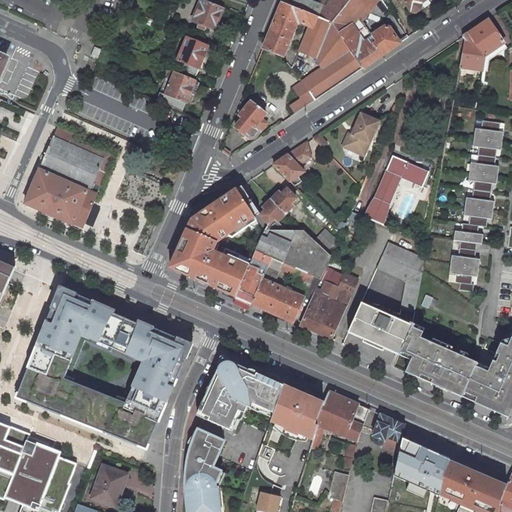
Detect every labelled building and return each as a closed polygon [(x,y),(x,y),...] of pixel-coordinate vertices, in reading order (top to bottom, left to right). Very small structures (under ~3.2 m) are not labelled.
[(207,0),(199,0),(192,19),(198,21),(204,23),(214,27),(223,6),(207,0)] [(329,0),(328,4),(316,0),(280,0),(281,1),(317,16),(330,21),(348,0),(329,0)] [(362,40),(352,23),(358,15),(370,0),(348,0),(330,21),(362,67),(399,42),(390,27),(384,26),(362,40)] [(401,0),(408,9),(410,9),(411,10),(414,11),(420,7),(421,4),(420,2),(423,0),(401,0)] [(283,55),(296,23),(295,22),(296,19),(309,25),(312,26),(317,16),(281,1),(262,46),(283,55)] [(299,48),(316,56),(320,68),(302,80),(316,98),(362,67),(330,21),(317,16),(312,26),(309,25),(299,48)] [(504,43),(504,42),(489,18),(469,32),(486,55),(504,43)] [(460,65),(482,69),(484,56),(486,55),(469,32),(462,36),(465,39),(460,65)] [(186,36),(176,58),(184,61),(181,69),(194,74),(201,58),(206,45),(206,44),(186,36)] [(507,47),(504,43),(486,55),(484,56),(482,69),(487,70),(489,60),(507,47)] [(206,45),(201,58),(205,59),(211,47),(206,45)] [(0,78),(9,55),(0,51),(0,78)] [(195,79),(174,71),(165,94),(159,91),(156,100),(182,112),(190,92),(195,79)] [(195,79),(190,92),(194,93),(198,81),(195,79)] [(292,87),(300,97),(290,104),(295,112),(303,107),(316,98),(302,80),(292,87)] [(266,112),(251,100),(240,114),(242,116),(235,124),(244,132),(245,131),(250,135),(255,133),(259,129),(260,130),(267,121),(262,117),(266,112)] [(361,113),(352,134),(348,136),(345,143),(346,147),(364,155),(379,121),(361,113)] [(499,130),(500,121),(483,119),(481,127),(475,126),(474,135),(502,139),(503,130),(499,130)] [(58,127),(40,168),(98,193),(116,152),(58,127)] [(328,141),(319,132),(318,132),(313,136),(322,146),(328,141)] [(501,148),(502,139),(474,135),(473,144),(479,145),(478,153),(495,156),(497,148),(501,148)] [(299,164),(311,155),(307,140),(273,163),(290,181),(305,170),(299,164)] [(497,173),(499,164),(494,164),(495,156),(478,153),(477,161),(471,161),(469,170),(497,173)] [(393,155),(389,164),(374,194),(376,195),(366,215),(378,221),(388,201),(389,202),(402,176),(421,185),(426,174),(407,165),(408,162),(397,157),(393,155)] [(407,165),(426,174),(428,171),(408,162),(407,165)] [(38,167),(23,205),(74,227),(74,225),(84,230),(98,193),(40,168),(38,167)] [(496,182),(497,173),(469,170),(468,179),(474,179),(473,188),(491,190),(492,182),(496,182)] [(228,193),(234,201),(246,192),(241,184),(228,193)] [(296,197),(288,188),(282,194),(279,191),(271,199),(286,213),(294,206),(291,202),(296,197)] [(494,199),(490,199),(491,190),(473,188),(472,196),(466,196),(465,205),(493,208),(494,199)] [(215,251),(219,241),(221,241),(228,236),(233,238),(244,229),(249,226),(249,220),(260,212),(246,192),(234,201),(228,193),(220,198),(219,203),(213,207),(209,206),(192,217),(170,266),(174,268),(177,266),(183,269),(182,272),(198,279),(200,275),(208,279),(206,283),(235,295),(250,264),(252,259),(251,258),(226,247),(223,254),(215,251)] [(220,198),(209,206),(213,207),(219,203),(220,198)] [(271,199),(264,206),(268,209),(262,215),(270,223),(275,218),(278,221),(279,221),(286,213),(271,199)] [(492,217),(493,208),(465,205),(463,213),(470,214),(469,223),(478,224),(486,225),(487,217),(492,217)] [(278,221),(275,218),(270,223),(265,228),(255,250),(271,258),(279,261),(280,260),(290,265),(313,275),(318,278),(325,264),(329,254),(324,250),(305,232),(288,230),(279,221),(278,221)] [(482,233),(477,232),(478,224),(469,223),(462,222),(461,230),(455,229),(453,238),(460,239),(476,241),(481,242),(482,233)] [(330,245),(319,234),(314,240),(324,250),(330,245)] [(474,257),(476,241),(460,239),(458,254),(451,253),(450,262),(478,266),(479,257),(474,257)] [(383,251),(422,270),(424,256),(388,240),(383,251)] [(252,259),(267,265),(268,266),(269,263),(271,258),(255,250),(251,258),(252,259)] [(406,280),(401,306),(414,309),(422,270),(383,251),(377,264),(401,275),(406,280)] [(269,263),(275,266),(278,261),(271,258),(269,263)] [(0,305),(10,284),(17,267),(0,259),(0,305)] [(261,277),(268,280),(272,273),(278,276),(280,271),(283,263),(278,261),(275,266),(269,263),(268,266),(267,265),(264,270),(261,277)] [(471,282),(472,275),(477,275),(478,266),(450,262),(449,271),(456,272),(454,280),(459,281),(458,288),(472,290),(473,283),(471,282)] [(245,300),(259,268),(250,264),(235,295),(245,300)] [(303,280),(302,282),(308,285),(310,281),(313,275),(290,265),(290,266),(286,264),(282,271),(286,272),(303,280)] [(333,270),(333,268),(325,264),(318,278),(320,279),(323,280),(329,268),(333,270)] [(264,270),(259,268),(245,300),(250,302),(261,277),(264,270)] [(300,324),(330,337),(345,305),(349,294),(357,277),(343,271),(343,272),(333,268),(333,270),(329,268),(323,280),(318,293),(315,292),(312,299),(300,324)] [(278,276),(272,273),(268,280),(261,277),(250,302),(265,308),(277,283),(275,283),(278,276)] [(310,281),(318,285),(320,279),(318,278),(313,275),(310,281)] [(315,292),(318,285),(310,281),(308,285),(304,295),(312,299),(315,292)] [(304,295),(277,283),(265,308),(293,321),(304,295)] [(60,286),(15,400),(148,453),(195,346),(60,286)] [(411,323),(360,300),(347,330),(398,353),(407,331),(411,323)] [(498,359),(493,370),(481,366),(482,361),(425,337),(428,331),(416,326),(403,354),(415,359),(409,372),(511,416),(511,344),(506,342),(501,352),(504,353),(501,361),(498,359)] [(216,370),(196,413),(229,428),(237,412),(243,398),(252,402),(272,411),(279,392),(282,384),(283,383),(236,362),(235,364),(233,369),(230,363),(220,366),(218,371),(216,370)] [(315,424),(323,402),(283,383),(282,384),(279,392),(272,411),(260,445),(289,456),(298,433),(312,438),(316,424),(315,424)] [(362,425),(350,420),(352,415),(363,420),(368,409),(327,390),(325,395),(323,402),(315,424),(316,424),(312,438),(310,443),(316,445),(322,426),(356,440),(362,425)] [(243,398),(237,412),(246,416),(252,402),(243,398)] [(379,413),(371,434),(374,435),(372,440),(373,442),(377,444),(380,442),(398,449),(401,436),(404,425),(379,413)] [(0,494),(3,495),(4,494),(6,488),(25,496),(23,501),(19,511),(50,511),(53,507),(59,509),(70,480),(69,479),(76,462),(77,460),(58,453),(35,444),(36,440),(27,436),(8,429),(10,423),(0,418),(0,494)] [(29,430),(10,423),(8,429),(27,436),(29,430)] [(185,490),(186,505),(185,506),(185,511),(218,511),(217,487),(218,484),(215,483),(221,469),(213,466),(224,440),(198,428),(194,435),(191,443),(189,452),(189,457),(185,470),(184,490),(185,490)] [(449,457),(401,436),(398,449),(380,442),(374,463),(438,491),(442,470),(445,463),(447,463),(449,457)] [(36,440),(35,444),(58,453),(59,449),(47,444),(36,440)] [(354,445),(347,443),(342,466),(348,468),(354,445)] [(442,470),(438,491),(459,501),(454,511),(471,511),(478,470),(449,457),(447,463),(445,463),(442,470)] [(125,473),(102,464),(90,495),(114,505),(118,503),(123,489),(120,488),(125,473)] [(347,474),(332,470),(327,490),(331,491),(341,495),(347,474)] [(478,470),(471,511),(478,511),(480,509),(486,511),(498,511),(499,507),(500,501),(507,483),(478,470)] [(507,483),(500,501),(499,507),(505,510),(508,505),(511,506),(511,472),(509,478),(507,483)] [(9,496),(23,501),(25,496),(6,488),(4,494),(9,496)] [(341,495),(331,491),(329,497),(331,498),(330,501),(339,504),(341,495)] [(260,494),(254,511),(274,511),(279,499),(260,494)] [(384,511),(388,498),(374,495),(370,511),(384,511)] [(71,511),(94,511),(96,509),(75,502),(71,511)]
